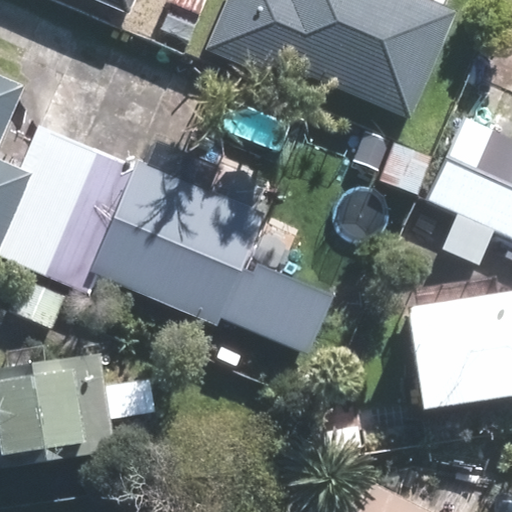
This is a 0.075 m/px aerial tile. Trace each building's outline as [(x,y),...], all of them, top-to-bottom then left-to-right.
[(87,0),(117,12),(121,0),(87,0)] [(225,0),(204,51),(254,72),(260,59),(400,119),(440,28),(375,0),(225,0)] [(0,109),(6,95),(0,92),(0,215),(13,183),(0,177),(0,109)] [(511,154),(462,132),(431,201),(511,238),(511,154)] [(215,321),(252,227),(92,165),(48,277),(81,290),(88,272),(215,321)] [(511,391),(511,301),(402,319),(417,407),(511,391)] [(63,359),(0,369),(0,470),(79,458),(63,359)] [(396,511),(366,497),(357,511),(396,511)]
